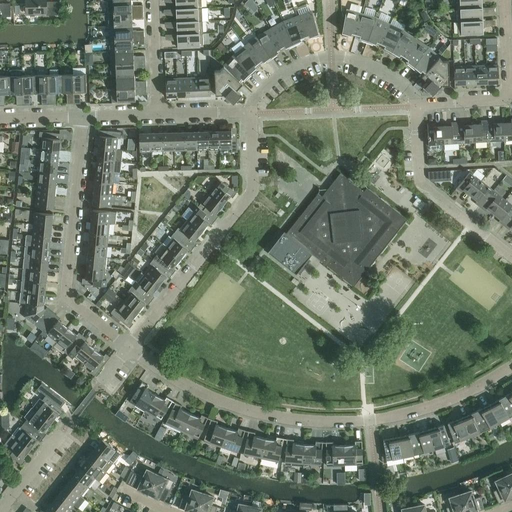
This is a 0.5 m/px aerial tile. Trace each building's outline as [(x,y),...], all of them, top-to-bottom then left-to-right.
[(25,0),(26,14),(47,14),(47,16),(58,15),(57,2),(47,2),(46,0),(25,0)] [(131,0),(108,1),(109,14),(143,12),(143,5),(132,6),(131,0)] [(201,0),(173,0),(174,2),(177,2),(177,10),(174,10),(202,9),(201,0)] [(484,0),(456,0),(457,10),(485,9),(485,8),(482,8),(482,1),(484,1),(484,0)] [(0,17),(11,17),(11,4),(0,3),(0,17)] [(202,9),(174,10),(174,15),(177,15),(177,22),(175,22),(175,23),(202,21),(208,21),(208,8),(202,9)] [(485,9),(457,10),(458,22),(485,21),(483,21),(482,13),(485,13),(485,9)] [(347,10),(347,12),(342,36),(348,37),(349,34),(356,36),(362,14),(347,10)] [(143,12),(109,14),(109,26),(132,25),(132,19),(144,19),(143,12)] [(312,12),(297,17),(305,38),(312,35),(313,39),(319,37),(312,12)] [(362,14),(356,36),(363,38),(362,41),(367,43),(376,18),(362,14)] [(297,17),(283,22),(295,46),(300,44),(299,40),(305,38),(297,17)] [(376,18),(367,43),(373,45),(374,42),(380,45),(390,25),(376,18)] [(202,21),(175,23),(175,27),(178,27),(178,35),(175,35),(203,34),(202,21)] [(485,21),(458,22),(458,35),(483,34),(483,26),(485,26),(485,21)] [(283,22),(270,30),(281,49),(288,46),(289,49),(295,46),(283,22)] [(132,25),(109,26),(110,39),(144,38),(144,31),(133,31),(132,25)] [(390,25),(380,45),(387,48),(385,51),(391,54),(403,31),(390,25)] [(270,30),(257,37),(272,59),(277,56),(275,53),(281,49),(270,30)] [(403,31),(391,54),(396,57),(397,54),(404,58),(416,39),(403,31)] [(203,34),(175,35),(175,40),(178,40),(178,48),(203,47),(203,34)] [(257,37),(246,46),(260,64),(265,59),(267,62),(272,59),(257,37)] [(144,38),(110,39),(110,52),(133,51),(133,45),(145,44),(144,38)] [(416,39),(404,58),(410,62),(408,65),(412,69),(429,48),(416,39)] [(246,46),(234,56),(252,75),(256,71),(254,68),(260,64),(246,46)] [(429,48),(412,69),(417,72),(419,70),(424,74),(422,76),(422,77),(440,58),(429,48)] [(133,51),(110,52),(111,64),(145,63),(145,56),(134,57),(133,51)] [(234,56),(224,67),(243,84),(241,82),(245,77),(248,79),(252,75),(234,56)] [(440,58),(422,77),(427,82),(423,87),(433,96),(442,86),(450,85),(449,61),(443,61),(440,58)] [(145,63),(111,64),(111,77),(135,76),(134,70),(146,70),(145,63)] [(498,65),(487,66),(488,84),(499,83),(498,65)] [(476,66),(465,67),(466,85),(477,84),(476,66)] [(487,66),(476,66),(477,84),(488,84),(487,66)] [(220,70),(215,71),(216,95),(223,95),(234,104),(243,94),(238,90),(243,84),(224,67),(220,70)] [(465,67),(454,67),(455,85),(466,85),(465,67)] [(10,70),(10,76),(11,95),(16,94),(17,106),(24,106),(23,76),(23,70),(10,70)] [(50,75),(48,75),(49,105),(55,105),(55,93),(61,93),(61,75),(58,75),(58,70),(50,70),(50,75)] [(86,74),(73,75),(74,104),(81,104),(80,93),(87,92),(86,74)] [(48,75),(35,76),(36,94),(42,94),(42,105),(49,105),(48,75)] [(73,75),(61,75),(61,93),(67,93),(67,104),(74,104),(73,75)] [(10,76),(0,76),(0,106),(5,106),(4,95),(11,95),(10,76)] [(35,76),(23,76),(24,106),(30,105),(30,94),(36,94),(35,76)] [(135,76),(111,77),(112,89),(146,88),(146,81),(135,82),(135,76)] [(210,77),(199,78),(199,96),(211,95),(210,77)] [(188,78),(177,79),(178,97),(189,96),(188,78)] [(199,78),(188,78),(189,96),(199,96),(199,78)] [(177,79),(166,79),(167,97),(178,97),(177,79)] [(146,88),(112,89),(112,103),(136,102),(135,95),(147,95),(146,88)] [(511,123),(503,123),(504,141),(511,140),(511,119),(511,120),(511,123)] [(481,124),(473,125),(474,143),(489,142),(488,121),(481,121),(481,124)] [(494,121),(488,121),(489,142),(504,141),(503,123),(494,124),(494,121)] [(464,122),(458,123),(459,144),(474,143),(473,125),(464,125),(464,122)] [(452,126),(443,127),(444,144),(459,144),(458,123),(451,123),(452,126)] [(444,144),(443,127),(434,127),(434,124),(427,124),(428,145),(444,144)] [(100,136),(99,148),(117,150),(118,138),(121,139),(121,133),(108,131),(107,137),(100,136)] [(232,131),(220,132),(220,150),(231,149),(232,152),(238,152),(237,139),(232,139),(232,131)] [(42,138),(41,149),(59,151),(60,139),(53,138),(53,133),(40,132),(39,138),(42,138)] [(197,132),(185,133),(186,151),(197,150),(197,132)] [(208,132),(197,132),(197,150),(209,150),(208,132)] [(220,132),(208,132),(209,150),(220,150),(220,132)] [(163,133),(151,134),(152,152),(163,151),(163,133)] [(174,133),(163,133),(163,151),(175,151),(174,133)] [(185,133),(174,133),(175,151),(186,151),(185,133)] [(152,152),(151,134),(139,134),(140,152),(152,152)] [(99,148),(97,159),(121,162),(123,150),(117,150),(99,148)] [(41,149),(40,161),(58,163),(59,151),(41,149)] [(97,159),(96,171),(114,172),(120,173),(121,162),(97,159)] [(40,161),(39,172),(57,174),(58,163),(40,161)] [(96,171),(95,182),(113,184),(114,172),(96,171)] [(39,172),(38,183),(56,185),(57,174),(39,172)] [(464,190),(470,195),(482,181),(469,172),(456,188),(462,193),(464,190)] [(364,192),(341,173),(337,178),(342,181),(338,185),(345,190),(343,193),(349,241),(338,242),(339,243),(336,246),(343,252),(340,256),(338,254),(332,261),(329,259),(325,264),(354,287),(407,219),(367,188),(364,192)] [(506,175),(502,180),(507,184),(511,179),(506,175)] [(322,197),(318,194),(270,255),(271,254),(296,274),(312,254),(325,264),(329,259),(332,261),(338,254),(340,256),(343,252),(336,246),(339,243),(338,242),(349,241),(343,193),(345,190),(338,185),(342,181),(337,178),(322,197)] [(216,185),(209,194),(223,205),(230,196),(233,198),(236,194),(217,179),(214,183),(216,185)] [(482,181),(470,195),(477,201),(475,203),(480,207),(493,191),(482,181)] [(95,182),(94,193),(112,195),(113,184),(95,182)] [(38,183),(37,195),(55,197),(56,185),(38,183)] [(493,191),(480,207),(485,211),(487,209),(494,214),(505,200),(493,191)] [(112,195),(94,193),(93,205),(111,207),(112,195)] [(206,207),(203,211),(207,214),(210,210),(216,215),(223,205),(209,194),(202,203),(206,207)] [(55,197),(37,195),(36,207),(53,208),(55,197)] [(511,205),(505,200),(494,214),(501,219),(499,222),(504,226),(511,215),(511,205)] [(195,212),(188,221),(202,232),(209,223),(203,218),(207,214),(203,211),(196,205),(192,210),(195,212)] [(91,222),(109,224),(115,224),(116,212),(93,210),(91,222)] [(35,213),(34,224),(52,226),(53,214),(35,213)] [(178,228),(175,232),(185,241),(189,237),(195,241),(202,232),(188,221),(181,230),(178,228)] [(91,222),(90,233),(108,235),(109,224),(91,222)] [(34,224),(33,236),(51,238),(52,226),(34,224)] [(174,239),(167,248),(181,259),(188,250),(182,245),(185,241),(175,232),(171,237),(174,239)] [(90,233),(89,245),(107,246),(108,235),(90,233)] [(27,235),(26,247),(49,249),(51,238),(33,236),(27,235)] [(89,245),(88,256),(106,258),(107,246),(89,245)] [(26,247),(24,258),(48,260),(49,249),(26,247)] [(157,255),(154,259),(164,268),(167,264),(174,268),(181,259),(167,248),(160,257),(157,255)] [(88,256),(87,267),(105,269),(106,258),(88,256)] [(24,258),(23,269),(47,272),(48,260),(24,258)] [(152,266),(145,275),(160,286),(167,276),(161,272),(164,268),(154,259),(150,264),(152,266)] [(105,269),(87,267),(86,279),(83,279),(82,284),(106,287),(107,281),(104,280),(105,269)] [(23,269),(22,281),(46,283),(47,272),(23,269)] [(124,269),(120,275),(125,278),(129,273),(124,269)] [(136,282),(132,286),(143,294),(146,290),(152,295),(160,286),(145,275),(138,283),(136,282)] [(22,281),(21,292),(45,294),(46,283),(22,281)] [(131,292),(124,301),(138,312),(146,303),(140,298),(143,294),(132,286),(129,291),(131,292)] [(108,289),(103,296),(110,302),(116,295),(108,289)] [(45,294),(21,292),(20,303),(26,304),(44,306),(45,294)] [(111,313),(121,321),(125,317),(131,322),(138,312),(124,301),(117,310),(115,308),(111,313)] [(44,306),(26,304),(25,317),(43,331),(50,323),(45,320),(50,314),(44,309),(44,306)] [(43,331),(41,334),(46,337),(48,335),(57,342),(68,328),(58,321),(54,327),(50,323),(43,331)] [(68,328),(57,342),(65,349),(64,351),(68,355),(81,339),(77,336),(77,335),(68,328)] [(31,333),(27,339),(32,343),(37,338),(31,333)] [(81,339),(68,355),(73,359),(74,356),(83,363),(95,349),(85,342),(81,339)] [(95,349),(83,363),(92,370),(90,373),(95,376),(103,366),(99,363),(104,357),(95,349)] [(79,377),(76,382),(80,386),(84,381),(79,377)] [(130,402),(145,411),(156,394),(146,389),(148,386),(142,382),(130,402)] [(508,394),(503,397),(511,411),(511,392),(508,394)] [(156,394),(145,411),(160,421),(173,401),(167,397),(165,400),(156,394)] [(40,399),(33,408),(51,423),(58,414),(60,415),(64,410),(46,396),(42,401),(40,399)] [(499,400),(490,405),(500,423),(509,418),(509,417),(511,415),(511,411),(503,397),(499,400)] [(165,424),(182,431),(190,413),(180,409),(182,406),(175,403),(165,424)] [(481,409),(476,411),(485,430),(490,428),(500,423),(490,405),(481,409)] [(28,419),(24,423),(35,431),(38,427),(44,432),(51,423),(33,408),(32,408),(37,412),(30,421),(28,419)] [(472,414),(462,418),(470,437),(480,432),(485,430),(476,411),(471,414),(472,414)] [(190,413),(182,431),(198,439),(208,418),(202,415),(200,418),(190,413)] [(470,437),(462,418),(453,422),(453,421),(448,423),(455,443),(460,441),(470,437)] [(204,441),(221,447),(227,428),(217,425),(218,421),(211,419),(204,441)] [(12,435),(16,438),(16,439),(30,450),(38,440),(31,436),(35,431),(24,423),(21,428),(18,428),(12,435)] [(438,427),(429,430),(435,449),(445,446),(450,444),(444,425),(438,427)] [(227,428),(221,447),(238,453),(245,431),(239,428),(237,432),(227,428)] [(419,432),(414,434),(419,454),(424,452),(435,449),(429,430),(419,433),(419,432)] [(244,454),(261,458),(265,438),(255,436),(255,433),(248,431),(244,454)] [(409,435),(399,437),(403,457),(414,455),(419,454),(414,434),(409,435)] [(16,439),(16,438),(12,435),(5,445),(9,448),(13,451),(10,456),(13,458),(17,454),(23,459),(30,450),(16,439)] [(265,438),(261,458),(279,462),(284,439),(277,437),(276,441),(265,438)] [(403,457),(399,437),(389,439),(383,440),(386,460),(392,459),(403,457)] [(285,463),(303,464),(305,444),(294,443),(294,440),(287,439),(285,463)] [(103,440),(95,449),(113,464),(122,452),(118,449),(116,451),(103,440)] [(355,445),(344,445),(345,465),(363,465),(362,441),(355,441),(355,445)] [(305,444),(303,464),(321,466),(323,442),(316,442),(315,445),(305,444)] [(345,465),(344,445),(333,446),(333,442),(326,442),(327,466),(345,465)] [(95,449),(88,458),(106,473),(113,464),(95,449)] [(456,454),(450,456),(452,463),(458,461),(456,454)] [(88,458),(81,467),(95,478),(99,481),(106,473),(88,458)] [(88,487),(95,478),(81,467),(74,476),(88,487)] [(125,483),(148,494),(157,475),(147,470),(144,477),(131,471),(125,483)] [(157,475),(148,494),(164,502),(170,490),(164,487),(168,480),(157,475)] [(74,476),(67,485),(81,496),(88,487),(74,476)] [(511,497),(511,489),(506,476),(496,481),(499,489),(493,492),(499,504),(511,497)] [(67,485),(60,494),(74,505),(78,508),(85,499),(81,496),(67,485)] [(179,508),(190,511),(196,511),(203,493),(192,490),(190,498),(183,495),(179,508)] [(471,491),(461,495),(466,511),(476,511),(485,509),(480,497),(474,499),(471,491)] [(203,493),(196,511),(215,511),(217,507),(211,505),(214,497),(203,493)] [(60,494),(53,503),(64,511),(68,511),(74,505),(60,494)] [(466,511),(461,495),(450,498),(452,506),(446,508),(447,511),(466,511)] [(64,511),(53,503),(45,511),(64,511)]
